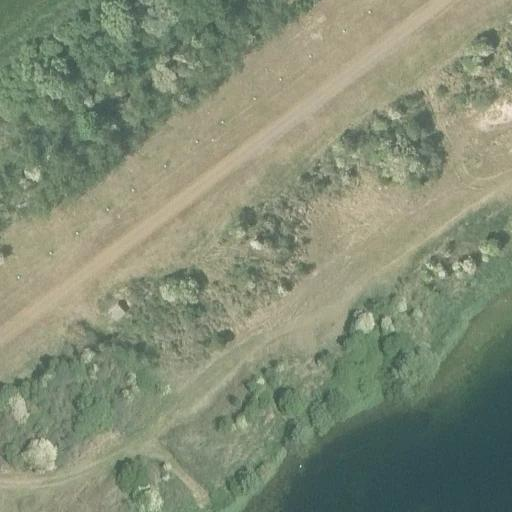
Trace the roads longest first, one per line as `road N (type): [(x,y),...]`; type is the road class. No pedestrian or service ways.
road 1 (track): [(37,511),(337,277),(511,180)]
road 2 (track): [(0,341),(369,52),(457,0)]
